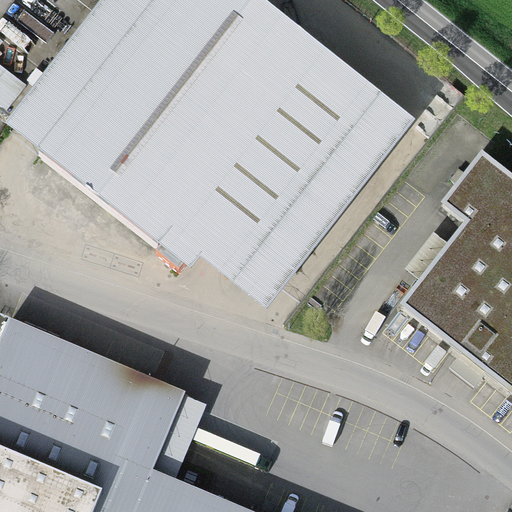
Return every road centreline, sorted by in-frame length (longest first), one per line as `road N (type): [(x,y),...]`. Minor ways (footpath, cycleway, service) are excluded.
road 1 (residential): [(511,472),(394,398),(0,268)]
road 2 (primary): [(390,0),(511,97)]
